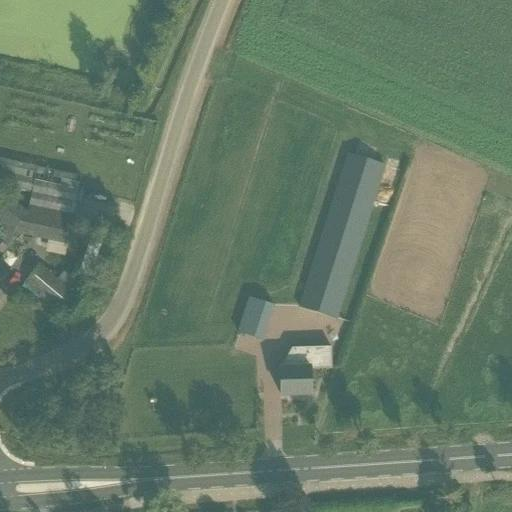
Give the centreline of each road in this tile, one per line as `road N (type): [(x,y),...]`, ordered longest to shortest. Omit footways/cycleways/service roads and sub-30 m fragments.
road 1 (unclassified): [(0,381),(100,335),(123,298),(226,0)]
road 2 (tertiary): [(175,479),(511,456)]
road 3 (tertiary): [(0,504),(175,479)]
road 4 (tertiary): [(175,479),(0,478)]
